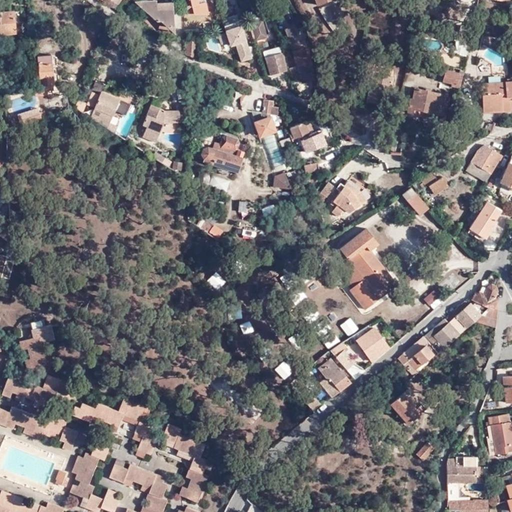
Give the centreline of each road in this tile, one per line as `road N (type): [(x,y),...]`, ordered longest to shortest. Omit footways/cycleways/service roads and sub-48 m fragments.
road 1 (unclassified): [(511,127),(461,154),(412,165),(284,93),(181,57),(96,0)]
road 2 (unclassified): [(504,262),(263,465),(239,511)]
road 3 (unclassified): [(442,511),(442,455),(474,411),(499,323)]
